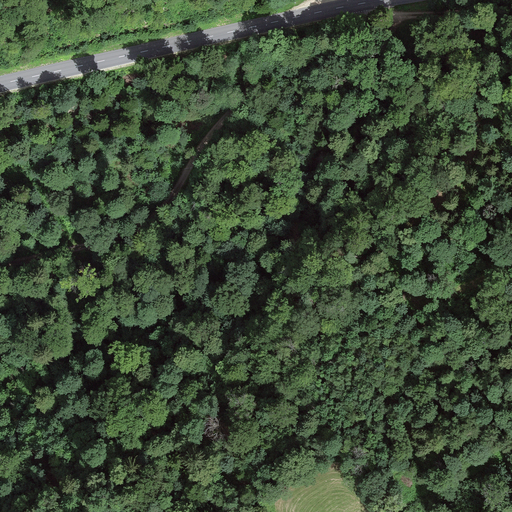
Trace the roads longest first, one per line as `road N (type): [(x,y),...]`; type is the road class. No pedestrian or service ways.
road 1 (track): [(336,9),(350,16),(292,47),(252,81),(142,224),(0,268)]
road 2 (secondary): [(0,83),(388,0)]
road 3 (track): [(511,7),(350,16)]
